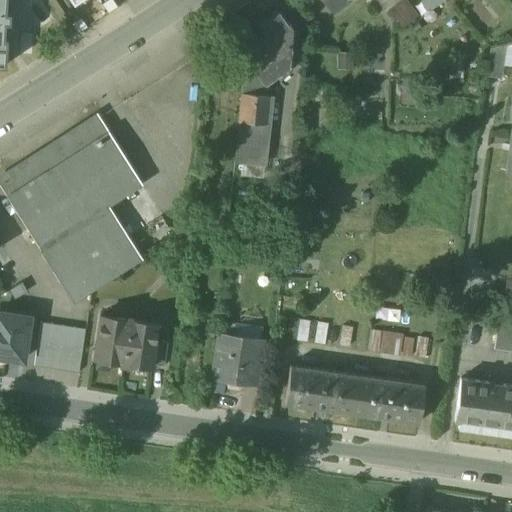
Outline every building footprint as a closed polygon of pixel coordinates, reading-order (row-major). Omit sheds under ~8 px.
[(0,0),(0,65),(5,66),(7,36),(3,35),(4,20),(8,21),(9,10),(5,9),(5,0),(0,0)] [(323,0),(333,12),(348,0),(323,0)] [(408,0),(398,0),(388,8),(402,26),(419,14),(408,0)] [(418,0),(425,9),(440,0),(418,0)] [(273,31),(247,49),(258,63),(254,66),(267,83),(289,65),(293,28),(280,10),(265,21),(273,31)] [(506,45),(491,49),(488,71),(502,73),(506,45)] [(353,51),(337,51),(337,69),(353,69),(353,51)] [(254,66),(244,72),(242,93),(265,96),(267,83),(254,66)] [(265,96),(242,93),(240,122),(268,125),(271,96),(265,96)] [(98,115),(0,177),(0,186),(40,249),(39,249),(72,300),(141,256),(109,205),(142,183),(98,115)] [(268,125),(240,122),(237,147),(265,150),(268,125)] [(241,220),(229,219),(227,240),(239,241),(241,220)] [(0,357),(24,361),(31,314),(0,309),(0,357)] [(158,323),(99,314),(93,356),(152,365),(152,363),(155,340),(158,323)] [(298,318),(289,316),(286,337),(295,338),(298,318)] [(298,318),(295,338),(305,340),(309,319),(298,318)] [(85,327),(40,321),(37,342),(82,349),(85,327)] [(327,322),(316,321),(313,341),(324,343),(327,322)] [(342,324),(338,344),(348,346),(352,326),(342,324)] [(511,327),(496,325),(493,348),(511,350),(511,327)] [(381,330),(370,328),(367,348),(378,350),(381,330)] [(402,333),(381,330),(378,350),(399,354),(402,333)] [(260,337),(219,331),(213,373),(248,379),(252,354),(257,355),(260,337)] [(413,338),(403,336),(401,354),(410,355),(413,338)] [(427,337),(416,336),(413,356),(424,358),(427,337)] [(167,341),(155,340),(152,363),(164,365),(167,341)] [(37,342),(37,343),(34,364),(78,371),(82,349),(37,342)] [(351,411),(356,372),(289,362),(283,401),(351,411)] [(418,421),(423,382),(356,372),(351,411),(418,421)] [(511,384),(460,377),(454,419),(459,420),(458,428),(459,428),(460,427),(473,429),(474,421),(506,426),(505,433),(511,434),(511,384)]
